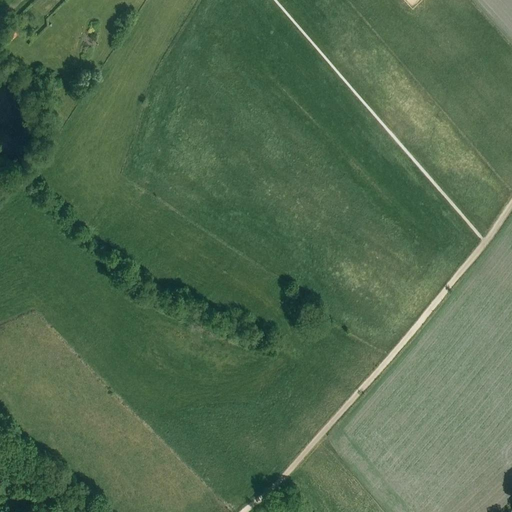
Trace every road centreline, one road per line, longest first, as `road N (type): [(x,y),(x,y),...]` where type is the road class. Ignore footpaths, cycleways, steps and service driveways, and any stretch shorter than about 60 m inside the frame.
road 1 (track): [(284,476),(484,241)]
road 2 (unknown): [(94,511),(0,423)]
